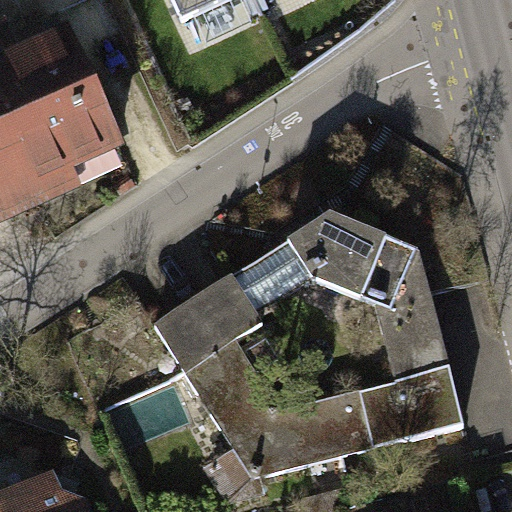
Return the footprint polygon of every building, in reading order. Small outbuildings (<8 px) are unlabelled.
[(245,0),(172,0),(186,28),(245,0)] [(0,234),(87,195),(81,182),(132,159),(77,35),(25,58),(10,24),(0,28),(0,234)] [(395,381),(450,367),(420,249),(331,208),(155,324),(185,375),(236,341),(263,322),(257,313),(315,277),(376,302),(395,381)] [(465,422),(450,367),(395,381),(280,411),(236,341),(185,375),(235,450),(205,468),(225,506),(266,496),(262,479),(375,449),(465,422)] [(53,470),(0,495),(0,511),(92,511),(87,498),(62,489),(53,470)]
